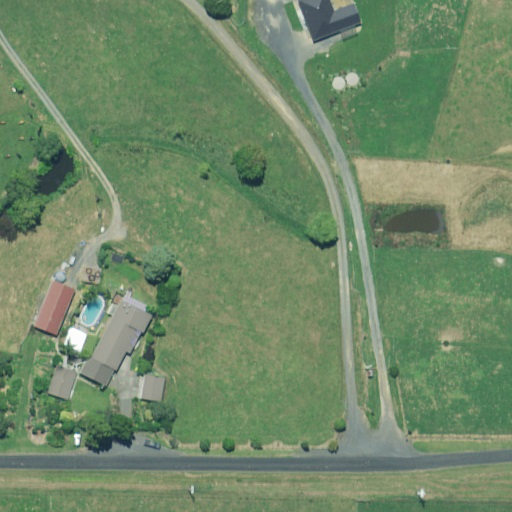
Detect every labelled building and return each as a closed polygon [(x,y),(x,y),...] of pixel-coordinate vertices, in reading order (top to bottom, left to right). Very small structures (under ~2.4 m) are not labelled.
[(76,290),(53,280),(34,326),(57,336),(76,290)] [(80,374),(106,386),(114,370),(116,371),(135,333),(142,336),(155,310),(124,295),(92,357),(90,355),(80,374)] [(88,334),(71,328),(64,345),(81,352),(88,334)] [(77,372),(58,365),(48,394),(68,400),(77,372)] [(165,379),(144,376),(141,399),(161,402),(165,379)]
